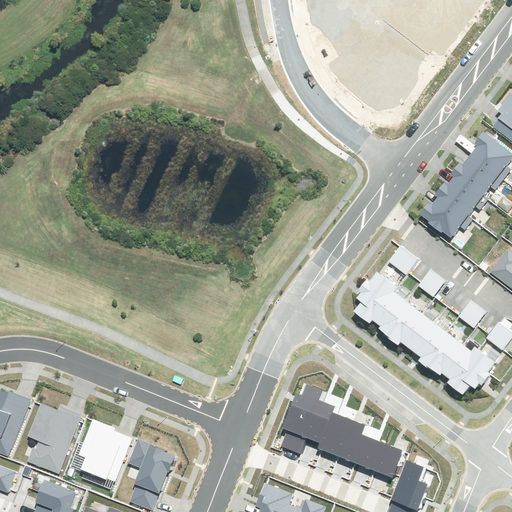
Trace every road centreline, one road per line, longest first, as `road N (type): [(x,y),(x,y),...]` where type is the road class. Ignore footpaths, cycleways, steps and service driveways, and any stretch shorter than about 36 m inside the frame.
road 1 (residential): [(0,345),(40,349),(233,423)]
road 2 (residential): [(293,308),(483,458)]
road 3 (residential): [(399,170),(322,108),(293,60),(279,0)]
road 4 (residential): [(399,170),(511,23)]
road 5 (residential): [(380,199),(511,309)]
road 6 (residential): [(378,501),(225,443)]
road 7 (residential): [(293,308),(380,199)]
road 8 (residential): [(233,423),(293,308)]
